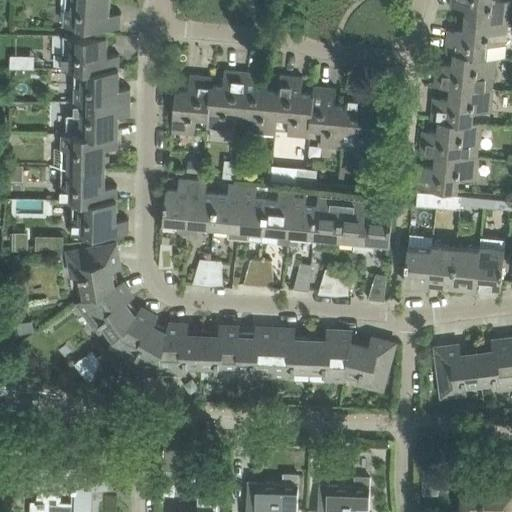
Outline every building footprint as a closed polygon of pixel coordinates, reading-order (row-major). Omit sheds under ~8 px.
[(121,13),(109,12),(109,0),(65,0),(64,23),(120,27),(121,13)] [(450,0),(451,4),(466,6),(465,16),(508,20),(509,0),(450,0)] [(488,53),(498,54),(504,55),(508,20),(465,16),(464,30),(448,28),(446,51),(454,52),(454,51),(488,54),(488,53)] [(64,33),(63,66),(76,67),(76,66),(119,67),(120,54),(107,54),(108,34),(64,33)] [(477,88),(492,90),(493,78),(496,78),(498,54),(488,53),(488,54),(454,51),(454,52),(453,63),(437,61),(435,84),(451,85),(451,86),(477,88)] [(10,66),(10,67),(11,67),(19,67),(19,54),(10,53),(10,66)] [(76,66),(76,67),(75,99),(131,101),(131,87),(119,87),(119,67),(76,66)] [(230,128),(231,110),(243,111),(247,71),(225,69),(223,85),(212,84),(208,116),(207,126),(230,128)] [(279,90),(268,89),(269,73),(247,71),(243,111),(255,113),(254,131),(276,133),(278,115),(277,115),(279,90)] [(208,116),(212,84),(213,76),(190,74),(189,89),(176,88),(172,131),(195,133),(196,115),(208,116)] [(288,134),(310,136),(311,126),(314,93),(313,93),(302,92),(303,76),(280,74),(279,90),(277,115),(278,115),(289,116),(288,134)] [(347,104),(346,104),(335,103),(336,87),(314,85),(313,93),(314,93),(311,126),(323,127),(321,145),(343,147),(345,129),(347,104)] [(474,122),(474,121),(475,110),(492,112),(494,90),(492,90),(477,88),(451,86),(450,97),(434,96),(432,118),(440,119),(474,122)] [(345,129),(343,147),(377,150),(381,108),(369,107),(370,91),(348,88),(346,104),(347,104),(345,129)] [(66,114),(66,132),(118,133),(119,114),(131,114),(131,101),(75,99),(75,114),(66,114)] [(461,154),(478,155),(479,144),(480,144),(483,122),(474,121),(474,122),(440,119),(438,130),(423,129),(420,152),(436,153),(436,152),(461,154)] [(54,165),(61,165),(106,166),(106,147),(118,147),(118,133),(66,132),(62,132),(62,148),(55,148),(54,165)] [(459,177),(476,179),(478,155),(461,154),(436,152),(436,153),(435,165),(419,163),(417,186),(437,187),(458,190),(459,177)] [(227,158),(225,174),(236,175),(238,159),(227,158)] [(203,171),(204,160),(188,160),(188,170),(203,171)] [(61,165),(61,198),(73,198),(73,197),(117,198),(117,186),(105,186),(106,166),(61,165)] [(294,181),(305,182),(307,167),(296,165),(294,181)] [(315,183),(316,167),(307,167),(305,182),(315,183)] [(178,233),(188,234),(193,179),(179,177),(178,188),(167,187),(164,220),(179,222),(178,233)] [(208,180),(199,179),(193,179),(188,234),(198,235),(199,224),(214,225),(217,192),(206,191),(208,180)] [(229,227),(228,237),(238,238),(243,183),(229,182),(228,193),(217,192),(214,225),(229,227)] [(248,239),(249,229),(264,230),(267,197),(256,196),(257,185),(243,183),(238,238),(248,239)] [(279,232),(278,242),(287,243),(293,188),(279,187),(278,198),(267,197),(264,230),(279,232)] [(298,244),(299,234),(314,235),(318,201),(317,201),(307,200),(308,190),(293,188),(287,243),(298,244)] [(417,189),(416,202),(445,205),(446,192),(417,189)] [(343,193),(318,191),(317,201),(318,201),(314,235),(313,246),(323,247),(325,236),(339,237),(343,193)] [(460,204),(461,194),(461,193),(446,192),(445,205),(460,206),(460,204)] [(368,196),(363,195),(343,193),(339,237),(354,239),(353,250),(363,251),(368,196)] [(461,194),(460,204),(483,206),(484,197),(461,194)] [(394,198),(368,196),(363,251),(374,252),(375,241),(390,242),(394,198)] [(129,219),(117,218),(117,198),(73,197),(73,198),(73,232),(129,233),(129,219)] [(510,199),(484,197),(483,206),(509,208),(510,199)] [(433,247),(434,242),(434,234),(409,232),(405,282),(420,284),(421,280),(429,281),(433,247)] [(174,267),(172,243),(161,242),(159,267),(162,267),(174,267)] [(433,247),(429,281),(453,283),(456,244),(434,242),(433,247)] [(81,274),(85,295),(115,283),(112,264),(119,262),(116,243),(96,246),(69,250),(73,276),(81,274)] [(479,246),(476,281),(502,284),(505,246),(481,243),(480,246),(479,246)] [(456,244),(453,283),(468,285),(469,281),(476,281),(479,246),(456,244)] [(247,283),(259,284),(261,259),(250,257),(244,282),(247,283)] [(197,283),(208,284),(211,259),(201,258),(193,282),(197,283)] [(221,260),(211,259),(208,284),(211,285),(223,284),(221,260)] [(271,260),(261,259),(259,284),(262,285),(274,284),(271,260)] [(301,262),(294,287),(297,288),(309,289),(312,263),(301,262)] [(319,292),(322,293),(333,294),(336,268),(326,267),(319,292)] [(347,270),(336,268),(333,294),(337,295),(349,294),(347,270)] [(376,273),(369,297),(372,298),(384,299),(387,274),(376,273)] [(95,324),(101,319),(114,337),(135,312),(124,296),(131,292),(121,280),(115,285),(115,283),(85,295),(78,300),(95,324)] [(135,358),(139,351),(158,361),(166,329),(150,320),(154,313),(141,306),(135,312),(114,337),(110,344),(135,358)] [(202,375),(202,364),(203,332),(183,331),(183,323),(169,322),(167,330),(166,329),(158,361),(158,369),(186,371),(186,375),(202,375)] [(238,373),(239,365),(237,365),(240,333),(240,325),(224,325),(224,332),(203,332),(202,364),(217,364),(217,372),(238,373)] [(237,365),(239,365),(253,366),(253,374),(274,375),(276,327),(260,326),(260,334),(240,333),(237,365)] [(294,375),(295,367),(310,368),(311,336),(291,335),(291,327),(276,327),(274,375),(294,375)] [(325,377),(345,378),(347,370),(351,338),(352,338),(353,330),(332,329),(331,337),(311,336),(310,368),(325,369),(325,377)] [(374,344),(352,338),(351,338),(347,370),(361,374),(359,381),(382,388),(395,342),(376,336),(374,344)] [(497,379),(498,387),(511,385),(511,336),(497,339),(498,347),(478,349),(482,381),(497,379)] [(467,391),(466,383),(482,381),(478,349),(458,352),(457,344),(437,346),(443,394),(467,391)] [(92,351),(76,362),(89,380),(99,361),(92,351)] [(144,395),(144,400),(157,400),(157,398),(157,392),(144,392),(144,395)] [(164,445),(163,466),(177,467),(177,445),(164,445)] [(109,474),(77,473),(77,465),(53,464),(53,458),(39,458),(39,460),(35,460),(35,485),(37,485),(36,500),(31,500),(30,511),(91,511),(93,487),(109,488),(109,474)] [(297,511),(299,474),(285,474),(285,483),(257,482),(257,485),(248,485),(246,511),(297,511)] [(307,508),(307,511),(369,511),(371,477),(356,477),(356,485),(328,485),(328,487),(319,487),(319,507),(318,509),(307,508)] [(511,511),(511,487),(498,487),(499,481),(465,480),(463,511),(511,511)] [(216,511),(218,488),(207,487),(206,511),(216,511)]
